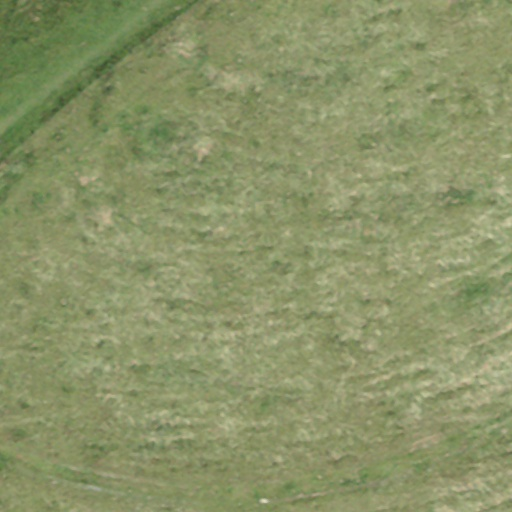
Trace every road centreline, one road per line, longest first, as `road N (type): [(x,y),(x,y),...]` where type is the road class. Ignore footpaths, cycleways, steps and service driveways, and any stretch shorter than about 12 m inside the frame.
road 1 (track): [(0,450),(162,489),(359,480),(511,424)]
road 2 (track): [(219,0),(0,167)]
